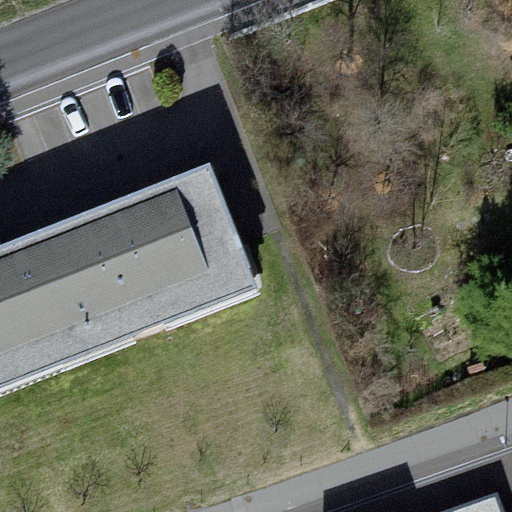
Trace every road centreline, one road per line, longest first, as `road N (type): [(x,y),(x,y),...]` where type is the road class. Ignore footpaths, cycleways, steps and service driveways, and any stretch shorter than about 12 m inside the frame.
road 1 (residential): [(239,511),(511,415)]
road 2 (secondary): [(0,60),(156,0)]
